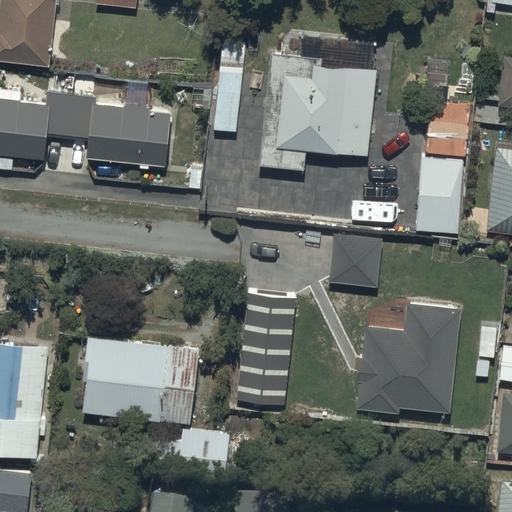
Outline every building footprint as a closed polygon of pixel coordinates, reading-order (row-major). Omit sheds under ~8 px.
[(56,0),(0,0),(0,53),(50,59),(56,0)] [(320,51),(271,45),(259,156),(305,161),(306,144),(368,150),(378,64),(372,63),(375,36),(322,31),(320,51)] [(511,52),(503,51),(500,99),(511,99),(511,52)] [(249,57),(246,87),(263,88),(265,58),(249,57)] [(45,105),(0,100),(0,154),(43,159),(45,134),(90,139),(88,157),(164,165),(170,113),(92,105),(93,96),(46,91),(45,105)] [(467,150),(470,101),(427,97),(424,147),(467,150)] [(511,143),(496,142),(488,226),(511,228),(511,143)] [(465,156),(422,153),(417,223),(460,228),(465,156)] [(148,201),(107,197),(106,214),(146,218),(148,201)] [(334,228),(329,276),(379,281),(384,233),(334,228)] [(296,292),(248,288),(237,393),(286,397),(296,292)] [(451,406),(462,302),(407,296),(405,323),(365,319),(361,357),(356,356),(354,371),(360,372),(356,402),(399,407),(400,401),(451,406)] [(499,322),(482,320),(480,352),(496,353),(499,322)] [(199,343),(88,330),(82,373),(86,374),(82,405),(191,418),(199,343)] [(49,342),(0,337),(0,443),(41,447),(49,342)] [(511,376),(506,376),(505,388),(504,388),(499,447),(511,447),(511,376)] [(145,420),(141,463),(225,471),(230,428),(145,420)] [(0,465),(0,506),(30,509),(34,468),(0,465)] [(498,511),(511,511),(511,485),(502,485),(498,511)] [(290,511),(292,500),(237,494),(235,511),(290,511)] [(195,511),(196,502),(153,497),(151,511),(195,511)]
